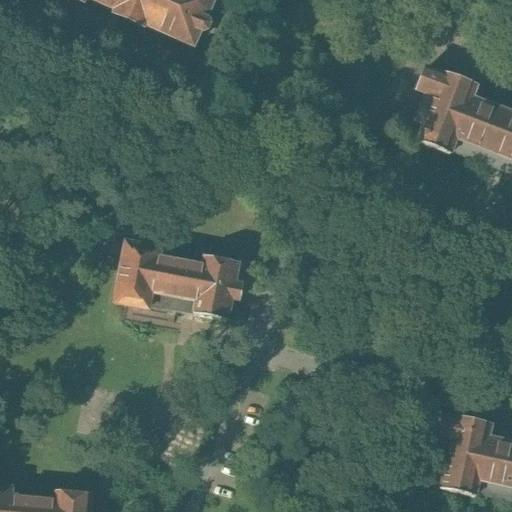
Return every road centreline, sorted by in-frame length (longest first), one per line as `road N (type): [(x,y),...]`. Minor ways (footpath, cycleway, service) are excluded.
road 1 (residential): [(260,344),(396,0)]
road 2 (residential): [(260,344),(511,408)]
road 3 (residential): [(196,511),(260,344)]
